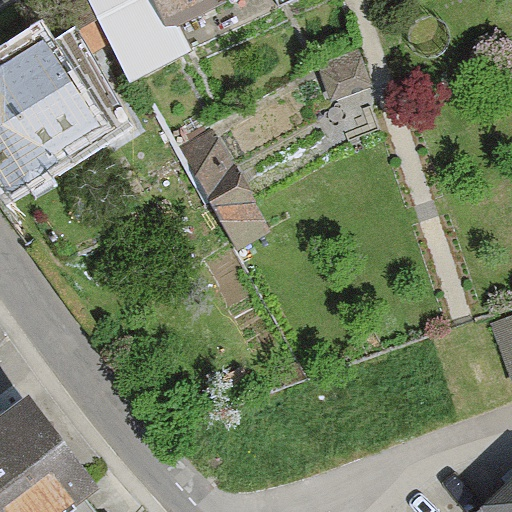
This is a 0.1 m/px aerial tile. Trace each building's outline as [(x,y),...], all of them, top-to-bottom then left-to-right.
[(90,0),(102,21),(117,48),(134,80),(186,52),(172,24),(216,0),(90,0)] [(117,48),(102,21),(48,50),(41,37),(0,59),(0,188),(53,159),(46,146),(90,122),(65,77),(117,48)] [(319,74),(334,108),(374,91),(360,57),(319,74)] [(141,109),(122,120),(140,150),(159,138),(141,109)] [(211,125),(179,141),(234,251),(266,235),(211,125)] [(511,319),(494,325),(511,381),(511,319)] [(4,371),(0,373),(0,511),(89,511),(74,492),(88,481),(4,371)] [(511,511),(511,478),(474,511),(511,511)]
